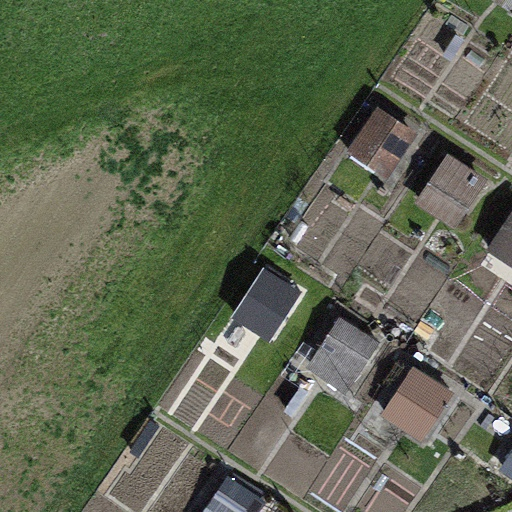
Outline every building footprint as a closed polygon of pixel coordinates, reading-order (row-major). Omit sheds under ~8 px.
[(350,152),(390,174),(416,127),(376,104),(350,152)] [(460,225),(485,169),(442,150),(417,206),(460,225)] [(511,262),(511,208),(487,247),(511,262)] [(350,393),(381,339),(338,314),(307,368),(350,393)] [(421,441),(457,390),(415,360),(379,411),(421,441)] [(256,511),(261,503),(223,483),(207,511),(256,511)]
